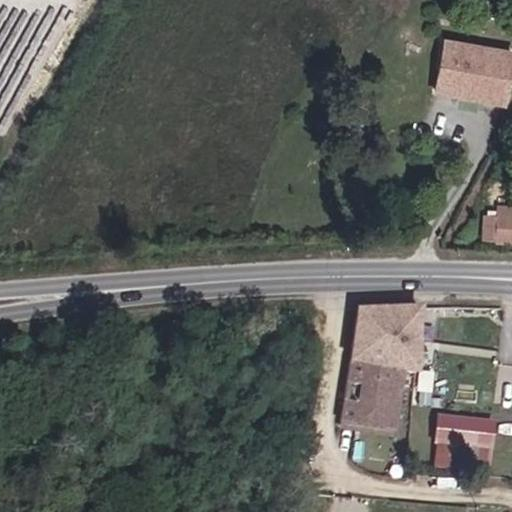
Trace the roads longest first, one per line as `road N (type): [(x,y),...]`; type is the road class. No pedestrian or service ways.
road 1 (secondary): [(511,279),(244,281)]
road 2 (secondary): [(0,317),(244,281)]
road 3 (secondary): [(244,281),(0,292)]
